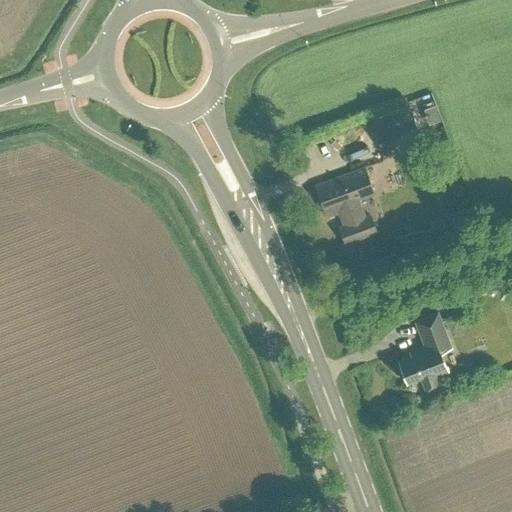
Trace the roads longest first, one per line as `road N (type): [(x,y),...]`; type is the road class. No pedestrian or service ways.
road 1 (primary): [(355,477),(284,268),(207,101)]
road 2 (primary): [(175,119),(283,311),(355,477)]
road 3 (tertiary): [(221,43),(390,0)]
